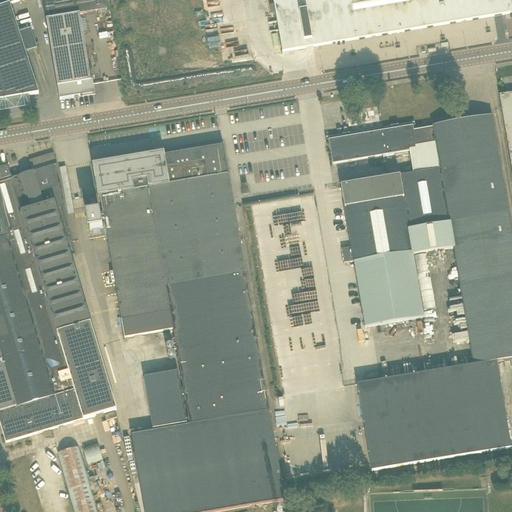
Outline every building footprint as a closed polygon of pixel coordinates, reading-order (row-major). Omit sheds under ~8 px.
[(0,0),(0,100),(39,94),(10,5),(24,0),(0,0)] [(91,82),(80,15),(106,11),(106,10),(104,0),(42,0),(46,21),(60,101),(95,95),(93,81),(91,82)] [(511,0),(273,0),(282,53),(468,21),(511,13),(511,0)] [(511,93),(506,95),(499,96),(511,170),(511,93)] [(433,126),(433,128),(436,144),(440,169),(450,224),(454,248),(474,366),(496,362),(511,359),(511,235),(492,116),(433,126)] [(346,134),(341,135),(342,138),(329,140),(333,164),(417,150),(416,147),(436,144),(433,128),(414,131),(413,126),(347,137),(346,134)] [(98,197),(100,196),(103,213),(87,216),(90,230),(105,227),(121,321),(170,312),(189,426),(132,436),(145,511),(218,511),(285,501),(273,431),(272,425),(229,174),(228,174),(223,146),(93,168),(98,197)] [(53,153),(29,160),(32,171),(56,164),(53,153)] [(0,424),(6,443),(34,435),(116,410),(91,324),(71,256),(75,255),(68,229),(64,206),(60,174),(57,165),(12,178),(8,166),(0,167),(0,424)] [(405,211),(409,231),(450,224),(440,169),(399,176),(402,193),(405,211)] [(402,193),(399,176),(341,186),(344,203),(402,193)] [(424,318),(413,256),(412,253),(409,231),(405,211),(402,193),(344,203),(351,248),(342,250),(344,264),(354,262),(365,328),(375,326),(424,318)] [(257,212),(266,312),(287,310),(283,265),(276,266),(275,252),(281,252),(280,240),(285,239),(284,230),(298,228),(300,250),(319,249),(314,197),(247,204),(248,212),(257,212)] [(413,256),(454,248),(450,224),(409,231),(412,253),(413,256)] [(274,328),(282,391),(306,388),(304,374),(308,374),(307,361),(294,362),(291,334),(279,335),(278,327),(274,328)] [(511,448),(496,362),(474,366),(357,385),(372,471),(511,448)] [(144,378),(153,430),(187,424),(178,372),(144,378)] [(279,399),(280,417),(289,416),(288,398),(279,399)] [(106,421),(114,419),(117,418),(115,412),(105,415),(106,421)] [(103,461),(97,443),(82,448),(87,466),(103,461)] [(97,511),(79,447),(59,453),(57,454),(74,511),(97,511)]
